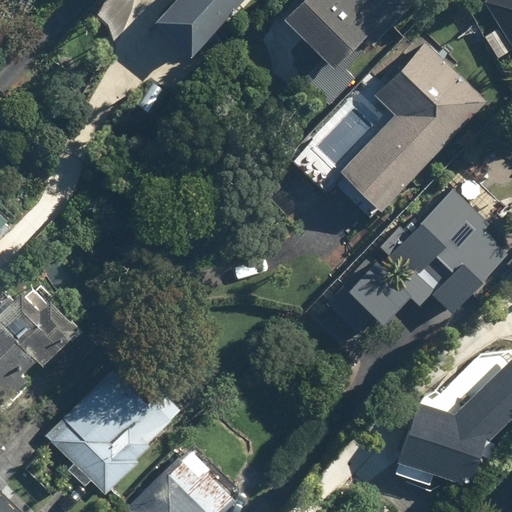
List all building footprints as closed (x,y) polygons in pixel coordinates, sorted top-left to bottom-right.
[(171,0),(155,18),(192,52),(240,0),(171,0)] [(302,0),(287,18),(307,36),(289,57),(337,99),(423,2),(420,0),(302,0)] [(511,0),(493,0),(511,29),(511,0)] [(414,31),(366,88),(389,107),(338,168),(390,212),(490,95),(414,31)] [(413,213),(404,222),(328,299),(357,328),(374,311),(384,320),(416,287),(427,297),(435,289),(454,308),(511,250),(488,227),(492,223),(453,185),(419,219),(413,213)] [(0,224),(12,213),(0,200),(0,224)] [(0,387),(10,398),(86,320),(53,288),(49,292),(38,281),(31,288),(27,285),(17,294),(5,283),(0,288),(0,387)] [(106,493),(146,457),(141,452),(156,439),(151,434),(183,406),(131,348),(38,431),(50,444),(55,440),(73,461),(69,465),(87,485),(93,479),(106,493)] [(420,395),(392,467),(432,482),(436,470),(472,484),(488,444),(511,419),(511,356),(459,410),(420,395)] [(224,511),(243,494),(195,443),(121,511),(224,511)]
